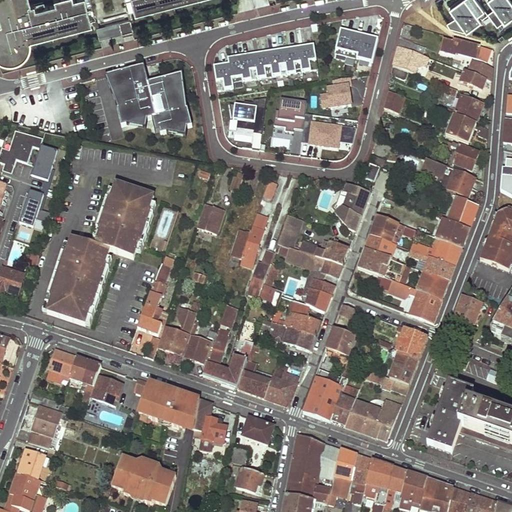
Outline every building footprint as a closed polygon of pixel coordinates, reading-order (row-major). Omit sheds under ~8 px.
[(89,19),(95,18),(90,0),(53,0),(54,3),(34,8),(33,4),(29,4),(28,0),(0,0),(0,61),(5,64),(9,64),(16,63),(23,59),(27,53),(30,47),(30,40),(30,39),(29,36),(29,35),(89,19)] [(131,8),(164,0),(122,0),(125,10),(131,8)] [(184,0),(164,0),(131,8),(133,13),(184,0)] [(457,18),(447,25),(449,29),(464,33),(488,14),(477,0),(458,0),(449,7),(457,18)] [(511,0),(487,0),(495,9),(488,14),(497,27),(511,16),(511,0)] [(98,38),(132,29),(128,17),(95,27),(98,38)] [(90,24),(89,19),(29,35),(29,36),(30,39),(30,40),(90,24)] [(372,64),(378,40),(370,38),(369,44),(362,42),(364,37),(341,31),(335,55),(372,64)] [(396,40),(395,47),(406,52),(409,45),(396,40)] [(443,41),(440,52),(453,57),(454,54),(485,63),(489,52),(453,41),(452,44),(443,41)] [(222,67),(214,68),(218,92),(234,90),(233,84),(318,71),(314,47),(306,48),(307,53),(300,55),(299,49),(291,50),(292,56),(285,57),(284,51),(276,52),(277,58),(271,59),(270,53),(262,55),(263,60),(256,61),(255,56),(247,57),(248,63),(241,64),(240,58),(228,60),(229,71),(223,72),(222,67)] [(395,47),(390,67),(406,73),(412,75),(416,64),(424,67),(427,60),(406,52),(395,47)] [(472,65),(467,76),(486,83),(490,85),(491,72),(472,65)] [(390,67),(388,75),(403,81),(406,73),(390,67)] [(129,72),(110,77),(118,109),(117,109),(121,127),(152,119),(155,133),(159,132),(160,135),(167,134),(187,129),(193,128),(188,111),(187,111),(182,76),(148,85),(144,68),(139,69),(141,77),(131,79),(129,72)] [(139,69),(129,72),(131,79),(141,77),(139,69)] [(428,74),(425,81),(437,85),(439,78),(428,74)] [(464,74),(460,84),(482,93),(486,83),(467,76),(464,74)] [(118,109),(110,77),(105,78),(118,109)] [(348,82),(317,88),(321,111),(352,105),(348,82)] [(444,88),(441,94),(454,98),(456,92),(444,88)] [(406,99),(384,91),(380,108),(400,116),(406,99)] [(278,100),(276,129),(304,130),(305,101),(278,100)] [(461,100),(456,111),(452,109),(451,113),(437,108),(436,111),(446,115),(475,126),(483,107),(461,100)] [(450,127),(446,137),(467,146),(471,135),(486,141),(487,130),(475,126),(446,115),(443,124),(450,127)] [(351,152),(355,129),(311,121),(306,144),(351,152)] [(504,131),(503,144),(511,146),(511,123),(505,121),(504,131)] [(187,129),(167,134),(185,138),(187,129)] [(43,141),(16,132),(10,152),(3,150),(0,157),(0,164),(5,166),(3,172),(12,175),(17,161),(28,165),(33,148),(40,150),(43,141)] [(457,150),(451,165),(470,173),(478,154),(443,141),(440,150),(449,153),(450,148),(457,150)] [(42,148),(41,151),(32,178),(44,182),(48,183),(52,173),(58,153),(54,152),(42,148)] [(368,156),(365,165),(367,165),(377,169),(379,170),(383,161),(368,156)] [(424,172),(443,179),(438,192),(445,195),(446,192),(467,200),(474,179),(428,161),(424,172)] [(367,165),(362,179),(372,182),(377,169),(367,165)] [(511,170),(508,171),(502,170),(501,190),(500,193),(511,199),(511,170)] [(48,183),(44,182),(40,195),(44,197),(39,211),(42,212),(55,174),(52,173),(48,183)] [(201,174),(200,179),(209,182),(210,177),(201,174)] [(237,174),(231,192),(238,195),(244,175),(240,174),(240,175),(237,174)] [(352,194),(355,186),(347,183),(344,191),(352,194)] [(266,184),(261,199),(267,201),(272,189),(270,188),(271,186),(266,184)] [(154,200),(117,186),(115,193),(112,201),(108,214),(121,219),(118,229),(105,224),(102,231),(99,241),(97,247),(73,239),(71,245),(63,267),(76,272),(73,281),(60,276),(47,313),(84,326),(108,258),(112,259),(106,278),(108,278),(116,255),(133,260),(136,254),(152,205),(154,200)] [(364,208),(370,192),(355,186),(352,194),(347,196),(343,207),(336,212),(349,229),(355,232),(361,218),(357,217),(359,212),(362,213),(364,208)] [(40,195),(30,192),(19,225),(33,230),(36,221),(50,226),(54,216),(42,212),(39,211),(44,197),(40,195)] [(454,204),(448,219),(438,215),(436,219),(442,222),(469,232),(474,220),(478,208),(450,197),(448,202),(454,204)] [(112,201),(108,200),(104,212),(108,214),(112,201)] [(157,207),(152,205),(136,254),(140,255),(157,207)] [(206,206),(198,231),(216,236),(224,212),(206,206)] [(121,219),(108,214),(104,212),(100,223),(105,224),(118,229),(121,219)] [(494,224),(484,250),(511,260),(511,247),(510,247),(511,244),(511,243),(511,214),(507,212),(501,214),(508,228),(504,229),(503,227),(494,224)] [(289,214),(283,229),(298,234),(303,219),(289,214)] [(497,217),(494,224),(503,227),(504,229),(508,228),(501,214),(497,217)] [(242,259),(240,265),(250,269),(267,222),(255,218),(249,235),(242,259)] [(373,228),(369,237),(390,245),(391,242),(398,245),(402,235),(413,239),(415,233),(376,219),(373,228)] [(442,222),(435,240),(440,242),(462,250),(465,242),(469,232),(442,222)] [(283,229),(277,246),(288,249),(292,250),(298,234),(283,229)] [(242,259),(249,235),(240,233),(232,256),(242,259)] [(390,245),(369,237),(368,242),(364,251),(391,261),(395,247),(390,245)] [(12,241),(0,277),(0,295),(5,297),(6,294),(18,298),(25,277),(6,271),(14,243),(12,241)] [(168,244),(163,242),(159,255),(164,256),(168,244)] [(329,244),(326,253),(321,252),(319,251),(317,256),(315,255),(317,248),(304,243),(301,253),(342,267),(348,250),(341,248),(341,245),(334,242),(333,245),(329,244)] [(440,242),(433,261),(454,270),(458,260),(462,250),(440,242)] [(71,245),(65,244),(42,312),(47,313),(60,276),(63,267),(71,245)] [(411,245),(409,252),(425,258),(427,251),(411,245)] [(288,249),(284,261),(311,271),(319,274),(319,272),(324,274),(337,279),(342,267),(301,253),(292,250),(288,249)] [(511,260),(484,250),(479,262),(510,273),(511,266),(511,260)] [(362,256),(357,270),(378,278),(383,280),(391,261),(364,251),(362,256)] [(259,266),(248,296),(259,300),(264,286),(269,272),(271,267),(270,266),(274,255),(266,252),(261,267),(259,266)] [(425,258),(409,252),(407,257),(426,264),(423,273),(449,283),(451,277),(454,270),(433,261),(425,258)] [(32,257),(26,274),(33,277),(39,259),(32,257)] [(112,259),(108,258),(84,326),(89,328),(106,278),(112,259)] [(76,272),(63,267),(60,276),(73,281),(76,272)] [(278,269),(271,267),(269,272),(276,275),(278,269)] [(311,271),(303,292),(309,294),(307,302),(317,305),(320,295),(330,298),(334,288),(321,284),(324,274),(319,272),(319,274),(311,271)] [(270,289),(276,275),(269,272),(264,286),(270,289)] [(423,273),(417,289),(399,282),(397,285),(442,302),(445,293),(449,283),(423,273)] [(158,276),(138,331),(158,338),(162,327),(153,324),(157,311),(165,288),(162,287),(164,278),(158,276)] [(205,279),(195,276),(193,283),(203,286),(205,279)] [(378,278),(376,282),(390,288),(391,283),(383,280),(378,278)] [(415,297),(408,316),(433,325),(437,315),(442,302),(397,285),(391,283),(390,288),(388,294),(406,301),(409,295),(415,297)] [(264,286),(259,300),(272,305),(277,291),(270,289),(264,286)] [(291,305),(286,325),(279,322),(287,301),(280,298),(270,324),(314,339),(317,332),(320,324),(304,320),(307,309),(291,305)] [(461,299),(454,319),(475,327),(482,308),(461,299)] [(342,307),(339,316),(350,321),(353,311),(342,307)] [(215,341),(207,366),(218,370),(230,334),(223,331),(224,328),(229,329),(235,312),(226,308),(217,336),(215,341)] [(169,316),(157,311),(153,324),(162,327),(165,328),(169,316)] [(197,318),(179,312),(176,320),(182,330),(180,335),(188,338),(190,338),(194,326),(197,318)] [(235,312),(229,329),(233,331),(238,313),(235,312)] [(261,321),(260,326),(274,331),(270,339),(290,345),(290,347),(309,353),(311,347),(314,339),(270,324),(261,321)] [(511,326),(499,322),(494,332),(511,339),(511,326)] [(190,338),(179,371),(182,372),(186,362),(190,364),(191,361),(203,366),(210,346),(193,340),(197,328),(194,326),(190,338)] [(402,336),(398,349),(394,348),(392,352),(418,362),(422,351),(427,339),(397,327),(395,333),(402,336)] [(166,330),(159,351),(163,353),(162,356),(177,360),(178,357),(181,358),(188,338),(180,335),(166,330)] [(331,337),(326,351),(347,359),(355,338),(334,330),(331,337)] [(0,364),(2,365),(10,343),(0,338),(0,364)] [(207,366),(203,380),(237,392),(247,363),(248,359),(253,346),(253,344),(244,341),(238,360),(234,359),(229,373),(218,370),(207,366)] [(392,346),(379,341),(377,345),(390,350),(392,346)] [(151,345),(146,359),(153,362),(158,347),(151,345)] [(248,359),(251,360),(254,353),(256,354),(258,348),(253,346),(248,359)] [(393,362),(386,380),(391,382),(408,388),(414,373),(418,362),(392,352),(389,351),(386,359),(393,362)] [(56,352),(47,380),(58,384),(61,375),(71,379),(78,360),(56,352)] [(455,356),(451,366),(463,370),(467,360),(455,356)] [(78,360),(71,379),(71,381),(83,385),(84,383),(90,364),(78,360)] [(247,363),(237,392),(263,401),(271,378),(265,375),(263,381),(253,378),(255,372),(257,367),(250,364),(247,363)] [(90,364),(84,383),(88,384),(83,403),(89,405),(91,399),(101,368),(90,364)] [(346,364),(340,379),(342,380),(346,381),(353,366),(346,364)] [(271,378),(263,401),(288,410),(300,376),(275,367),(271,378)] [(263,381),(265,375),(255,372),(253,378),(263,381)] [(388,391),(391,382),(386,380),(366,372),(363,382),(367,383),(369,380),(381,384),(379,389),(387,392),(388,391)] [(99,379),(92,400),(91,399),(89,405),(88,409),(92,410),(94,400),(116,408),(123,387),(99,379)] [(315,379),(302,414),(330,424),(344,387),(346,381),(342,380),(339,388),(315,379)] [(138,381),(134,393),(144,397),(148,385),(138,381)] [(391,382),(388,391),(405,397),(408,388),(391,382)] [(437,415),(426,445),(450,454),(458,434),(511,453),(511,419),(487,411),(469,404),(473,393),(448,384),(437,415)] [(162,424),(165,424),(171,426),(172,430),(179,433),(180,430),(189,433),(194,435),(196,427),(200,403),(195,401),(148,385),(144,397),(138,415),(154,421),(153,424),(159,426),(162,424)] [(344,387),(330,424),(344,429),(354,403),(359,392),(344,387)] [(44,400),(41,408),(59,414),(61,409),(62,406),(44,400)] [(354,403),(344,429),(364,436),(386,443),(398,415),(401,407),(386,402),(382,412),(354,403)] [(203,439),(200,452),(222,456),(227,430),(216,428),(218,423),(207,421),(206,422),(205,422),(209,406),(200,403),(196,427),(205,429),(203,439)] [(61,409),(59,414),(72,418),(74,413),(61,409)] [(41,410),(29,443),(50,451),(61,420),(64,422),(65,419),(41,410)] [(276,429),(250,420),(244,439),(269,448),(276,429)] [(196,427),(194,435),(194,437),(203,439),(205,429),(196,427)] [(421,431),(419,440),(426,442),(427,432),(421,431)] [(298,438),(286,499),(328,507),(331,494),(315,490),(318,476),(322,478),(323,477),(335,479),(341,452),(298,438)] [(235,449),(231,464),(246,467),(249,453),(235,449)] [(26,451),(18,474),(38,481),(47,459),(26,451)] [(358,458),(341,452),(335,479),(351,484),(358,458)] [(358,458),(351,484),(350,492),(347,503),(353,504),(352,511),(360,511),(363,500),(372,463),(358,458)] [(123,460),(113,489),(127,494),(125,497),(133,499),(137,497),(143,499),(145,500),(146,505),(154,507),(154,504),(167,509),(177,480),(158,472),(159,468),(145,463),(144,467),(123,460)] [(394,470),(372,463),(363,500),(366,500),(366,497),(375,499),(376,493),(379,494),(376,505),(375,504),(373,511),(382,511),(384,507),(394,470)] [(394,470),(384,507),(391,509),(395,493),(403,495),(408,475),(394,470)] [(238,483),(236,490),(255,496),(258,486),(261,487),(264,478),(242,472),(240,480),(237,480),(236,483),(238,483)] [(37,494),(41,482),(38,481),(18,474),(10,496),(15,498),(13,505),(20,508),(32,511),(42,511),(48,498),(37,494)] [(408,475),(403,495),(399,511),(405,511),(420,511),(428,482),(408,475)] [(351,484),(335,479),(333,488),(350,492),(351,484)] [(428,482),(420,511),(449,511),(454,491),(428,482)] [(59,483),(57,488),(68,492),(69,487),(59,483)] [(350,492),(333,488),(331,494),(328,507),(337,509),(338,501),(347,503),(350,492)] [(449,511),(467,511),(471,497),(454,491),(449,511)] [(471,497),(467,511),(496,511),(497,509),(498,506),(471,497)] [(286,499),(283,511),(314,511),(315,510),(322,511),(326,511),(328,507),(286,499)] [(13,505),(7,503),(4,511),(19,511),(20,508),(13,505)] [(352,511),(353,504),(347,503),(344,511),(352,511)]
